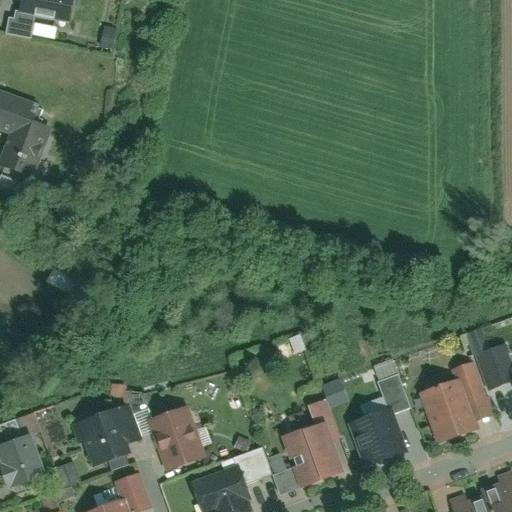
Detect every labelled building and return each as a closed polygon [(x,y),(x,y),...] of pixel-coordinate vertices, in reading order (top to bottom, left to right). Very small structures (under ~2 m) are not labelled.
[(0,21),(42,32),(49,0),(5,0),(0,21)] [(0,87),(0,131),(13,136),(1,170),(34,182),(59,108),(0,87)] [(52,270),(46,283),(69,294),(75,280),(52,270)] [(511,361),(509,363),(503,345),(479,354),(481,361),(491,391),(511,383),(511,361)] [(459,382),(421,394),(438,446),(477,433),(473,423),(498,415),(491,391),(481,361),(455,369),(459,382)] [(387,410),(349,424),(365,469),(404,455),(390,418),(410,411),(397,376),(377,383),(387,410)] [(312,429),(281,441),(302,493),(345,477),(330,440),(340,437),(325,400),(304,408),(312,429)] [(80,424),(94,465),(130,452),(116,411),(80,424)] [(181,413),(153,422),(169,474),(198,465),(181,413)] [(45,480),(31,442),(22,445),(13,422),(0,427),(0,468),(9,494),(45,480)] [(193,479),(205,511),(242,511),(253,508),(236,462),(193,479)] [(66,486),(79,480),(71,463),(58,469),(66,486)] [(123,504),(101,511),(147,511),(155,510),(142,473),(115,483),(123,504)] [(484,497),(452,509),(452,511),(511,511),(511,477),(481,490),(484,497)]
